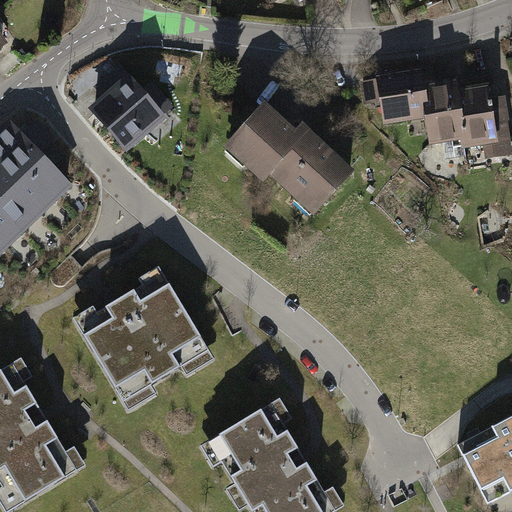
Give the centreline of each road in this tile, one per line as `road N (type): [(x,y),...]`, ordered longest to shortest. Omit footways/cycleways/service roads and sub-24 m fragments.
road 1 (residential): [(28,77),(130,193),(298,325),(359,392),(397,466)]
road 2 (unclassified): [(511,8),(430,35),(338,43),(113,21)]
